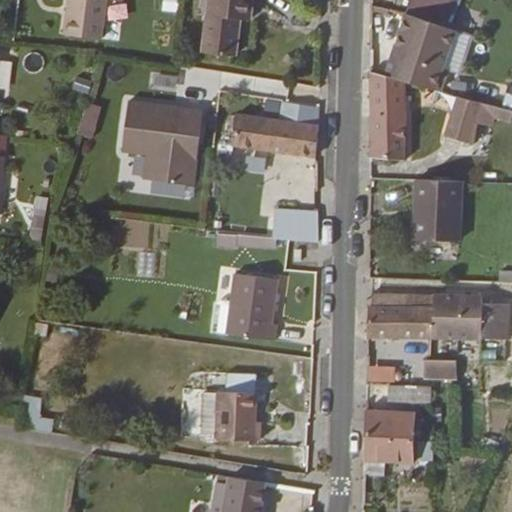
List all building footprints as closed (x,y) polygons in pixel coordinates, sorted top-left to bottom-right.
[(65,0),(61,35),(97,40),(103,0),(65,0)] [(162,0),(162,11),(176,12),(176,0),(162,0)] [(207,0),(201,45),(229,49),(236,12),(246,12),(247,0),(207,0)] [(405,0),(403,9),(437,19),(444,0),(405,0)] [(383,67),(402,73),(418,77),(438,83),(445,63),(457,26),(437,19),(403,9),(383,67)] [(457,26),(445,63),(465,70),(477,32),(457,26)] [(367,62),(366,144),(401,153),(402,73),(383,67),(367,62)] [(473,126),(480,97),(455,89),(446,124),(435,126),(433,159),(483,165),(485,126),(473,126)] [(187,183),(193,107),(176,106),(176,111),(165,111),(165,106),(119,102),(116,152),(141,154),(139,179),(187,183)] [(94,139),(100,107),(84,104),(78,136),(94,139)] [(314,149),(315,118),(237,108),(232,137),(314,149)] [(214,160),(228,162),(232,137),(218,136),(214,160)] [(415,175),(412,233),(432,234),(456,235),(458,177),(415,175)] [(34,197),(30,240),(44,242),(48,198),(34,197)] [(266,208),(263,232),(282,233),(276,209),(266,208)] [(282,233),(319,237),(313,213),(276,209),(282,233)] [(274,249),(274,237),(217,235),(216,247),(274,249)] [(292,247),(291,258),(301,259),(303,248),(292,247)] [(229,277),(219,336),(269,343),(271,328),(265,326),(272,284),(229,277)] [(368,288),(368,301),(432,302),(432,330),(501,330),(501,294),(477,294),(478,287),(368,288)] [(368,301),(364,301),(364,329),(432,330),(432,302),(368,301)] [(454,347),(428,348),(423,348),(422,371),(453,371),(454,347)] [(33,380),(52,382),(54,363),(35,361),(33,380)] [(427,377),(388,375),(387,390),(427,393),(427,377)] [(52,431),(53,417),(40,417),(41,395),(24,395),(22,430),(52,431)] [(211,395),(208,442),(251,443),(252,424),(246,424),(248,398),(211,395)] [(363,404),(362,455),(413,454),(413,405),(363,404)] [(432,442),(416,443),(417,464),(433,463),(432,442)] [(251,511),(255,481),(216,475),(212,511),(251,511)]
